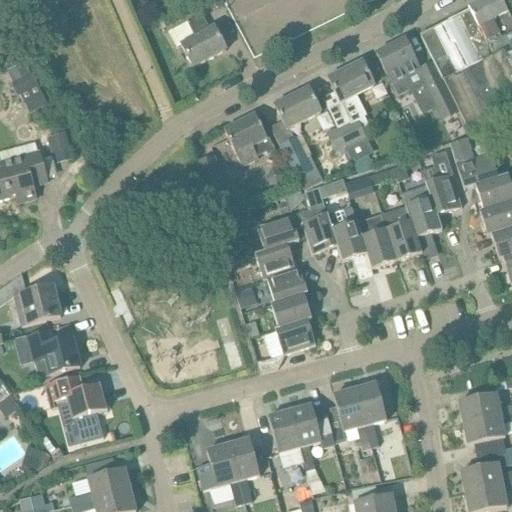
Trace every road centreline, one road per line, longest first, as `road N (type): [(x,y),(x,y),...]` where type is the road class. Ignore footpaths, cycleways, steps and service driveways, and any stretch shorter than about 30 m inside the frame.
road 1 (residential): [(64,237),(198,115),(431,0)]
road 2 (residential): [(147,417),(410,345)]
road 3 (residential): [(147,417),(64,237)]
road 4 (residential): [(438,511),(410,345)]
